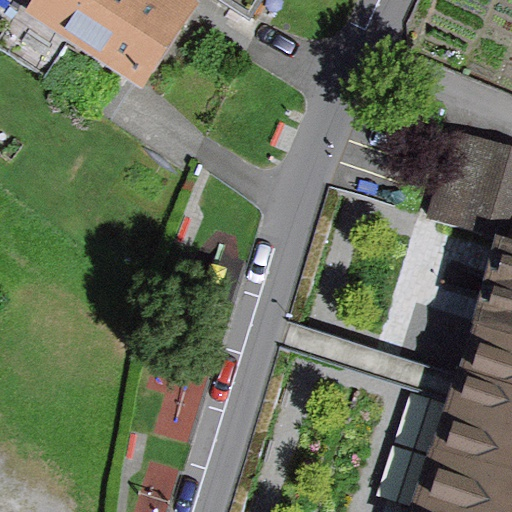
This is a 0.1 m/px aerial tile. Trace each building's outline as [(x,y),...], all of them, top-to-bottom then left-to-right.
[(193,0),(0,0),(0,18),(4,22),(0,28),(0,45),(37,69),(63,28),(143,79),(193,0)] [(469,220),(493,138),(448,125),(425,208),(469,220)] [(511,143),(493,138),(469,220),(491,226),(493,217),(511,222),(511,143)] [(511,222),(493,217),(491,226),(460,334),(511,348),(511,222)] [(511,511),(511,348),(460,334),(447,382),(440,404),(409,395),(392,455),(412,460),(397,511),(511,511)]
